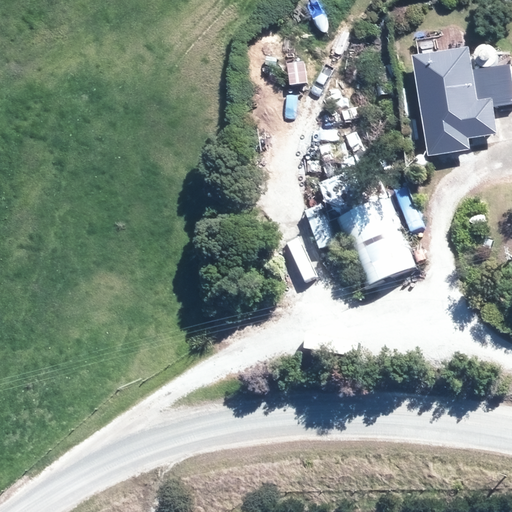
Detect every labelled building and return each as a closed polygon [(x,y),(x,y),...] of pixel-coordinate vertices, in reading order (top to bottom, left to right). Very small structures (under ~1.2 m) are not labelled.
[(476,47),(475,48),(471,24),(437,29),(440,46),(416,49),(432,154),(505,143),(499,105),(511,103),(511,62),(502,64),(503,63),(503,62),(503,60),(503,59),(503,58),(503,56),(503,55),(503,54),(503,52),(502,51),(501,50),(501,49),(500,48),(499,47),(498,46),(497,45),(496,44),(495,44),(494,43),(492,43),(491,43),(490,42),(489,42),(487,42),(486,42),(485,42),(483,43),(482,43),(481,44),(480,44),(479,45),(478,46),(477,46),(476,47)] [(329,178),(321,182),(333,211),(367,196),(348,151),(322,162),(329,178)] [(294,185),(279,190),(295,241),(310,237),(294,185)] [(410,186),(397,191),(415,231),(428,225),(410,186)] [(394,199),(342,219),(369,290),(421,270),(394,199)] [(324,201),(309,207),(323,245),(338,240),(324,201)]
